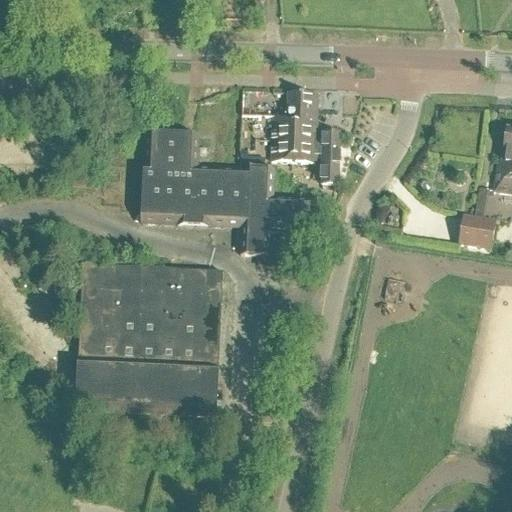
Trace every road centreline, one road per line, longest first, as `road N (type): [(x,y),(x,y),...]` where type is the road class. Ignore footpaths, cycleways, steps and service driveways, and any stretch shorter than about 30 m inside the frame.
road 1 (unclassified): [(284,511),(352,218),(401,139),(411,59)]
road 2 (tertiary): [(411,59),(0,50)]
